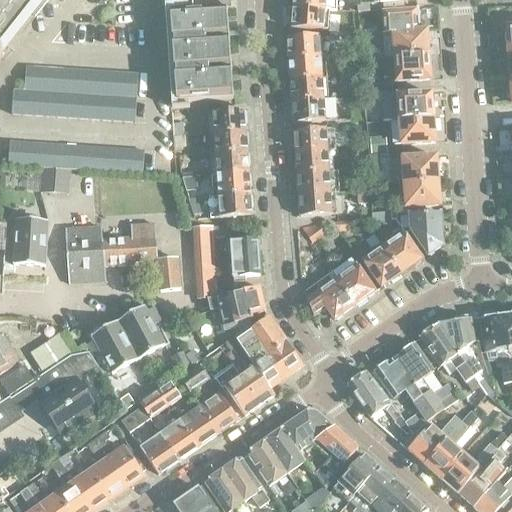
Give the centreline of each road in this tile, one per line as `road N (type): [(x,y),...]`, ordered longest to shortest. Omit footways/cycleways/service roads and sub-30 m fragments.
road 1 (residential): [(327,370),(281,291),(260,0)]
road 2 (residential): [(482,283),(464,0)]
road 3 (residential): [(132,511),(314,387)]
road 4 (residential): [(314,387),(447,511)]
road 5 (residential): [(482,283),(430,298),(327,370)]
